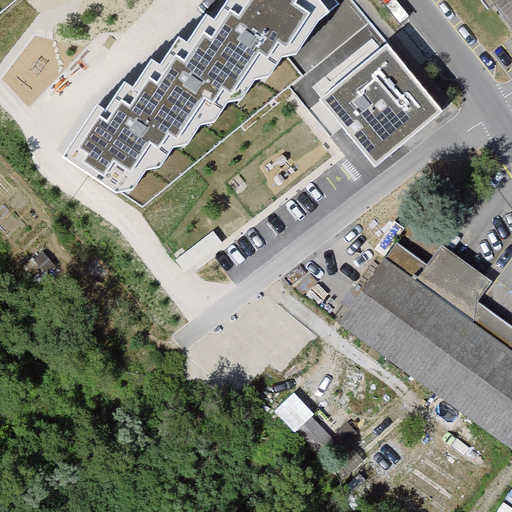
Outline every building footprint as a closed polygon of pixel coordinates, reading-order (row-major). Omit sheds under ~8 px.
[(330,11),(320,0),(228,0),(215,20),(207,15),(188,42),(179,37),(161,64),(153,59),(134,88),(125,82),(107,110),(98,104),(63,158),(116,193),(133,190),(147,169),(160,167),(174,147),(188,144),(201,124),(215,122),(228,102),(242,99),(255,79),(269,77),(282,57),(296,54),(319,20),(330,11)] [(511,0),(484,0),(509,31),(511,28),(511,0)] [(443,112),(388,46),(322,100),(376,167),(443,112)] [(394,240),(335,325),(511,447),(511,325),(477,301),(490,281),(439,246),(427,262),(394,240)] [(283,371),(314,331),(265,293),(235,331),(219,319),(189,357),(237,394),(265,358),(283,371)] [(295,430),(315,412),(295,390),(275,408),(295,430)]
